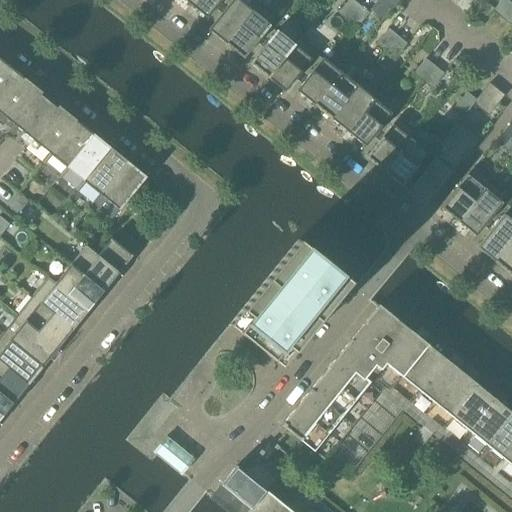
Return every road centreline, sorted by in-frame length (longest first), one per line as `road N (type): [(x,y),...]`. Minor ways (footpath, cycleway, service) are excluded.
road 1 (residential): [(0,30),(208,197),(0,455)]
road 2 (residential): [(176,511),(269,413),(414,229)]
road 3 (residential): [(414,229),(130,0)]
road 4 (residential): [(511,309),(414,229)]
